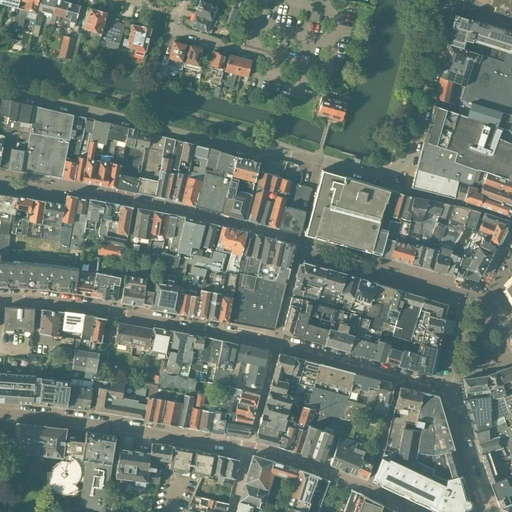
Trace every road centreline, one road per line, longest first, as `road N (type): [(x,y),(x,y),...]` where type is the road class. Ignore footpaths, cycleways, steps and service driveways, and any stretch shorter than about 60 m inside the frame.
road 1 (residential): [(511,21),(460,4),(449,8),(410,154),(387,173),(0,89)]
road 2 (residential): [(485,511),(442,388),(275,342),(0,296)]
road 3 (residential): [(417,511),(250,445),(0,412)]
road 4 (residential): [(269,74),(266,56),(167,33),(174,9)]
